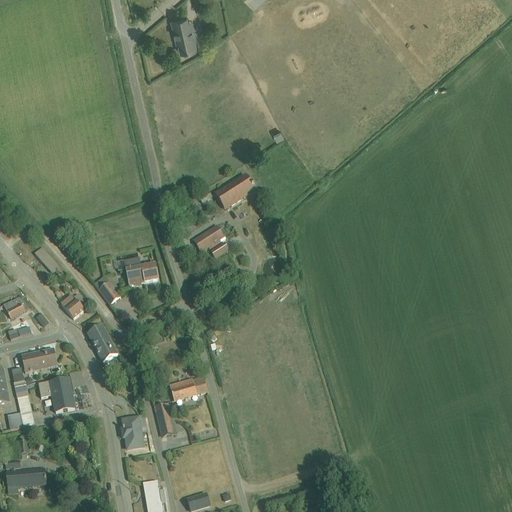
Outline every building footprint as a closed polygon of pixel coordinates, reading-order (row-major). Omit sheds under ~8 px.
[(172,21),(176,40),(178,40),(181,53),(198,49),(193,27),(189,27),(187,18),(172,21)] [(216,196),(224,210),(231,206),(232,208),(255,193),(246,177),(216,196)] [(201,254),(223,240),(225,239),(217,227),(193,242),(201,254)] [(212,252),(218,260),(232,250),(226,242),(212,252)] [(43,249),(35,256),(52,276),(55,273),(59,278),(63,274),(59,270),(60,269),(43,249)] [(125,264),(127,272),(126,272),(126,274),(125,275),(126,278),(127,279),(129,288),(145,285),(159,282),(156,266),(141,269),(139,261),(125,264)] [(93,287),(109,307),(119,299),(103,279),(93,287)] [(73,298),(62,307),(74,322),(85,313),(84,311),(88,308),(78,296),(74,300),(73,298)] [(19,299),(4,307),(11,320),(29,311),(24,303),(19,299)] [(41,316),(37,319),(44,329),(49,325),(41,316)] [(30,328),(18,331),(20,337),(31,334),(30,328)] [(103,328),(88,336),(92,344),(104,365),(119,357),(103,328)] [(16,331),(8,333),(11,342),(19,339),(16,331)] [(54,351),(22,358),(25,375),(58,368),(54,351)] [(21,370),(12,372),(15,385),(24,383),(21,370)] [(4,371),(0,371),(0,406),(10,404),(4,371)] [(71,380),(38,386),(41,400),(52,398),(55,416),(75,412),(72,396),(74,395),(71,380)] [(170,388),(174,404),(208,394),(204,380),(193,382),(170,388)] [(15,385),(14,385),(21,415),(24,428),(35,425),(28,398),(29,397),(26,383),(24,383),(15,385)] [(155,408),(162,438),(173,436),(178,435),(171,405),(155,408)] [(21,415),(8,418),(11,432),(24,429),(24,428),(21,415)] [(123,432),(124,440),(126,440),(128,452),(145,449),(143,435),(148,435),(145,419),(132,421),(125,423),(123,423),(124,430),(123,430),(123,432)] [(27,442),(19,443),(20,456),(28,455),(27,442)] [(20,462),(5,463),(6,471),(11,470),(11,472),(16,472),(16,470),(20,470),(20,462)] [(45,471),(6,475),(8,495),(18,494),(18,489),(47,487),(45,471)] [(158,483),(144,485),(146,494),(159,492),(158,483)] [(159,492),(146,494),(146,495),(148,511),(162,511),(162,505),(166,505),(164,492),(160,493),(159,492)] [(187,502),(190,511),(196,511),(210,508),(207,496),(187,502)]
